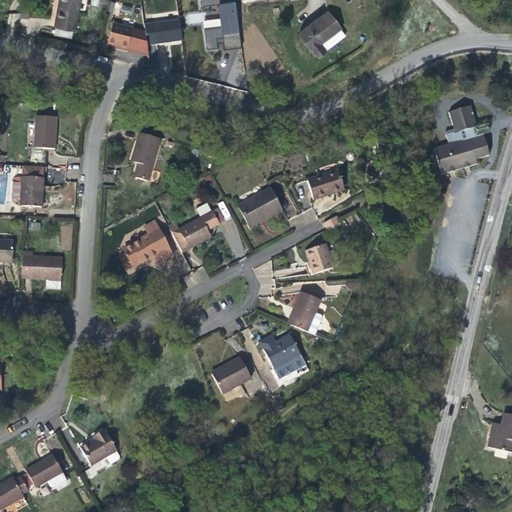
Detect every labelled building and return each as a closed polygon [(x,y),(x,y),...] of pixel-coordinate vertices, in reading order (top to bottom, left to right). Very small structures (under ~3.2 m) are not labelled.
[(75,0),(54,0),(53,7),(73,10),(75,0)] [(325,0),(327,13),(340,30),(344,35),(340,0),(325,0)] [(69,28),(73,10),(53,7),(50,25),(69,28)] [(230,19),(248,17),(247,8),(229,11),(230,19)] [(340,30),(327,13),(299,33),(316,56),(324,50),(320,45),(340,30)] [(186,14),(186,22),(205,22),(205,14),(186,14)] [(134,23),(113,19),(108,39),(117,42),(129,45),(134,23)] [(324,50),(344,35),(340,30),(320,45),(324,50)] [(158,61),(159,72),(171,71),(169,43),(150,44),(152,62),(158,61)] [(473,128),(476,127),(469,107),(448,113),(455,134),(446,137),(449,147),(435,151),(443,178),(479,166),(477,160),(487,157),(480,136),(476,137),(473,128)] [(65,121),(46,120),(44,152),(56,153),(64,153),(65,121)] [(488,133),(486,124),(476,127),(473,128),(476,137),(480,136),(488,133)] [(170,145),(149,138),(141,162),(148,165),(147,169),(143,182),(157,186),(170,145)] [(44,152),(41,152),(39,170),(52,171),(54,171),(56,153),(44,152)] [(51,183),(52,171),(39,170),(31,169),(31,181),(51,183)] [(20,203),(19,173),(11,173),(12,203),(20,203)] [(338,196),(349,193),(345,177),(315,185),(321,205),(338,200),(338,196)] [(50,212),(51,183),(31,181),(30,183),(29,202),(29,205),(29,210),(50,212)] [(21,186),(20,201),(29,202),(30,183),(25,183),(22,184),(21,186)] [(291,218),(279,196),(247,213),(256,231),(273,223),(275,226),(291,218)] [(233,227),(227,215),(222,218),(228,230),(233,227)] [(329,233),(341,224),(335,215),(323,224),(329,233)] [(228,230),(222,218),(188,235),(184,228),(176,232),(190,258),(217,244),(214,239),(214,236),(218,235),(228,230)] [(29,230),(40,231),(40,222),(29,222),(29,230)] [(275,226),(273,223),(256,231),(258,235),(275,226)] [(60,225),(60,250),(71,250),(72,225),(60,225)] [(335,240),(348,233),(344,225),(332,231),(334,237),(335,240)] [(169,270),(180,264),(160,227),(150,232),(154,241),(147,245),(147,247),(130,256),(133,261),(137,269),(144,266),(147,272),(165,262),(169,270)] [(0,264),(20,266),(21,244),(0,242),(0,264)] [(40,260),(41,252),(31,252),(30,260),(40,260)] [(340,260),(336,262),(333,253),(314,259),(322,283),(340,278),(341,277),(345,276),(346,273),(343,262),(340,260)] [(40,260),(30,260),(29,281),(50,282),(49,289),(52,291),(64,292),(65,262),(40,260)] [(144,266),(137,269),(133,261),(126,265),(133,279),(147,272),(144,266)] [(329,309),(309,300),(302,315),(305,317),(297,333),(323,344),(330,327),(329,324),(324,321),(329,309)] [(305,317),(302,315),(295,331),(297,333),(305,317)] [(280,375),(307,362),(296,341),(281,349),(279,345),(275,347),(274,344),(266,349),(280,375)] [(256,384),(245,364),(228,373),(228,375),(218,380),(228,400),(256,384)] [(0,395),(10,394),(8,371),(0,371),(0,395)] [(511,414),(511,415),(509,425),(501,422),(499,427),(493,446),(511,452),(511,414)] [(122,455),(111,435),(99,442),(100,445),(87,452),(97,470),(109,463),(122,456),(122,455)] [(113,471),(126,464),(122,456),(109,463),(113,471)] [(68,478),(69,478),(58,459),(31,475),(41,493),(55,485),(68,478)] [(59,493),(72,486),(68,478),(55,485),(59,493)] [(27,497),(34,494),(26,480),(19,484),(18,482),(6,488),(8,491),(0,494),(0,511),(7,511),(18,506),(17,504),(27,498),(27,497)]
